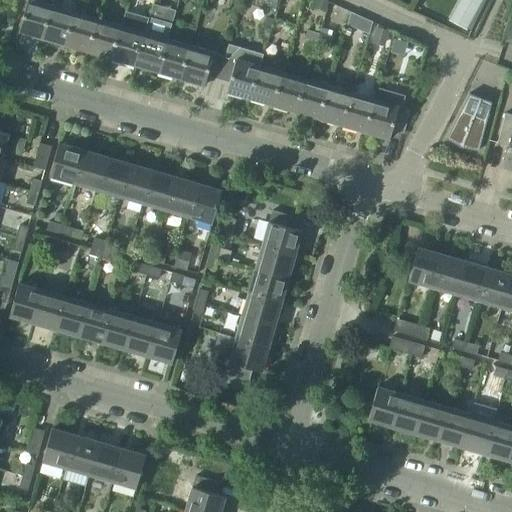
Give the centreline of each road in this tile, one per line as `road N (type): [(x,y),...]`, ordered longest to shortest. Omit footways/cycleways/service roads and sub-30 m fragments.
road 1 (residential): [(0,77),(365,183)]
road 2 (residential): [(285,452),(0,370)]
road 3 (residential): [(285,452),(365,183)]
road 4 (residential): [(501,511),(285,452)]
road 5 (residential): [(365,183),(511,223)]
